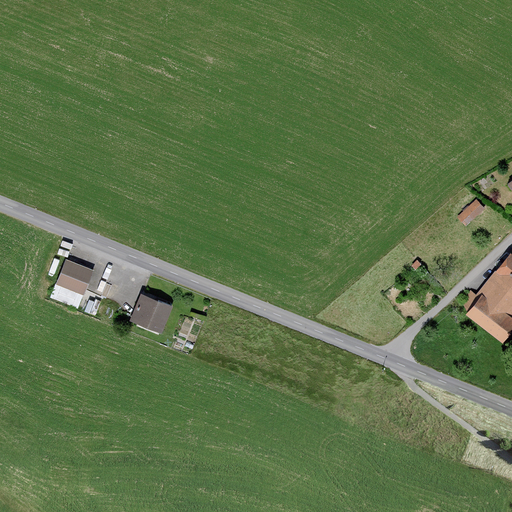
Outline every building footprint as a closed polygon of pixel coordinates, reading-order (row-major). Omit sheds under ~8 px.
[(467,227),(486,209),(477,200),(458,218),(467,227)] [(68,261),(66,260),(57,286),(84,296),(94,270),(82,265),(85,256),(71,251),(68,261)] [(511,251),(511,252),(477,296),(481,299),(468,316),(506,346),(511,337),(511,251)] [(420,265),(417,261),(412,265),(415,269),(420,265)] [(173,305),(142,293),(130,322),(162,334),(173,305)]
